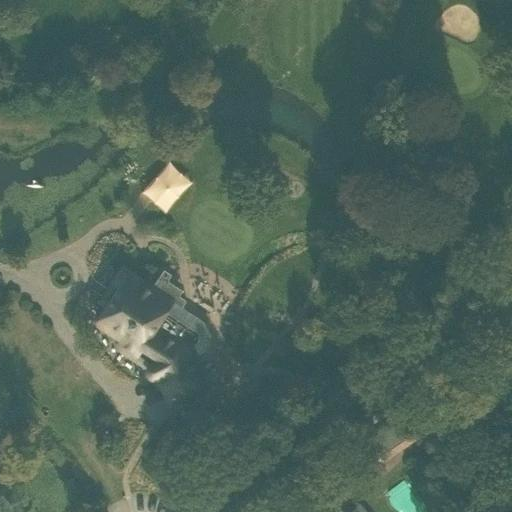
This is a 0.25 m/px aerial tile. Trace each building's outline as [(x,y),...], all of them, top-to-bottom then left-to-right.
[(143,192),(165,211),(194,180),(172,160),(143,192)] [(194,282),(223,299),(231,285),(203,268),(194,282)] [(203,321),(199,319),(173,301),(173,300),(132,273),(116,298),(98,324),(137,350),(132,357),(149,368),(148,370),(148,372),(149,374),(150,376),(152,377),(154,378),(156,377),(171,405),(207,387),(193,360),(200,356),(203,354),(206,351),(208,347),(210,343),(211,339),(211,335),(210,331),(208,328),(206,324),(203,321)] [(217,321),(225,307),(198,290),(190,304),(217,321)] [(203,365),(211,379),(225,370),(216,357),(203,365)] [(193,402),(180,409),(188,426),(201,419),(193,402)] [(170,437),(188,428),(180,414),(162,423),(170,437)]
